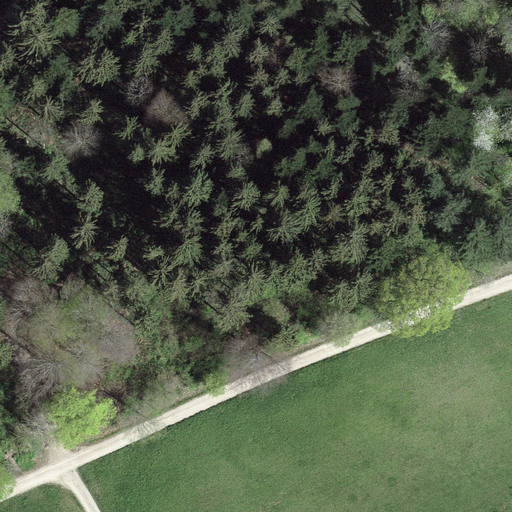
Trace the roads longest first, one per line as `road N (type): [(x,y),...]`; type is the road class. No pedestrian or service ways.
road 1 (track): [(67,467),(257,377),(511,281)]
road 2 (track): [(67,467),(0,300)]
